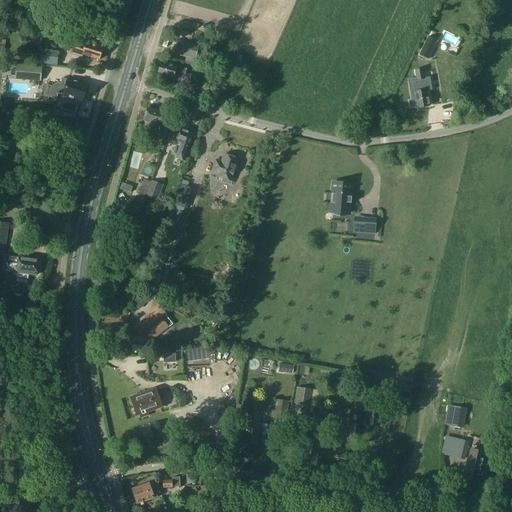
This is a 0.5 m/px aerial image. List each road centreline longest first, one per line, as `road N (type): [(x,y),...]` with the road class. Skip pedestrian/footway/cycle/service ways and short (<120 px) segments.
road 1 (primary): [(97,478),(77,379),(77,276),(126,82)]
road 2 (unclassified): [(126,82),(345,141),(452,131),(511,111)]
road 3 (unclassified): [(416,511),(193,468),(97,478)]
